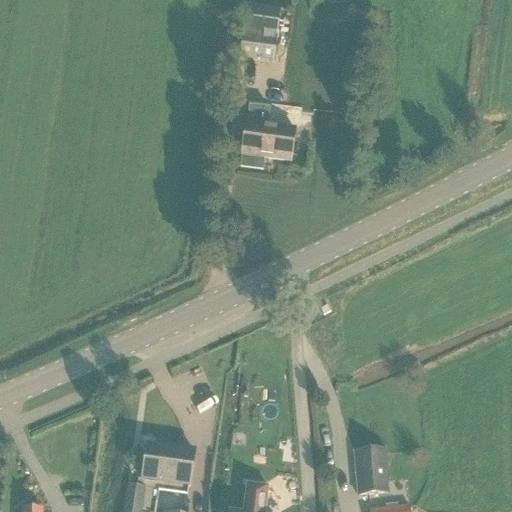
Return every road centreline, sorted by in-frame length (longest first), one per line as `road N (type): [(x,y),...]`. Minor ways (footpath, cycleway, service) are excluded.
road 1 (tertiary): [(0,397),(272,280)]
road 2 (tertiary): [(272,280),(511,159)]
road 3 (residential): [(306,511),(285,304),(272,280)]
